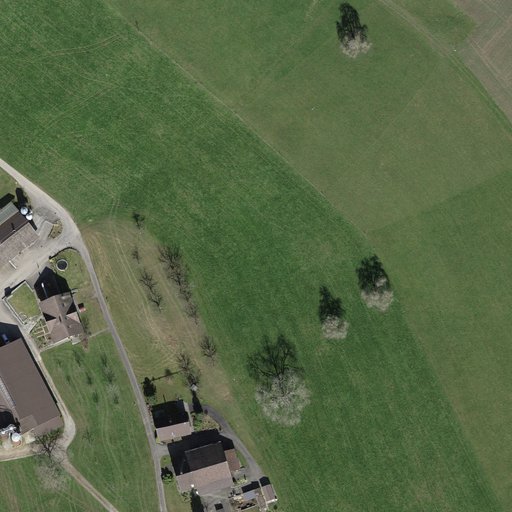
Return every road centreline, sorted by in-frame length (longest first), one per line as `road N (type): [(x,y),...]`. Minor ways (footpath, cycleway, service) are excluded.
road 1 (unclassified): [(73,228),(159,459),(164,511)]
road 2 (track): [(511,129),(422,28),(382,0)]
